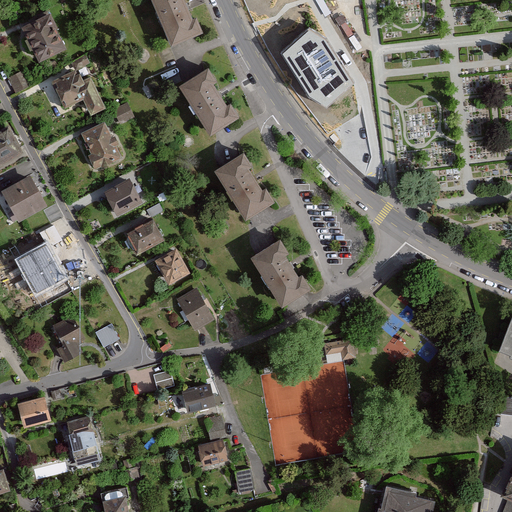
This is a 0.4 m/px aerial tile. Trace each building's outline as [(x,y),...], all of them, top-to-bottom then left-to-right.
[(185,0),(147,0),(170,50),(202,36),(185,0)] [(49,19),(20,33),(37,68),(66,54),(49,19)] [(326,38),(311,28),(282,51),(307,96),(325,107),(354,84),(326,38)] [(17,92),(30,85),(22,70),(9,77),(17,92)] [(72,73),(48,86),(61,113),(81,104),(88,118),(104,110),(89,81),(79,86),(72,73)] [(205,74),(177,90),(211,141),(239,121),(231,107),(226,110),(205,74)] [(130,104),(116,107),(119,120),(133,117),(130,104)] [(78,138),(94,174),(121,162),(105,126),(78,138)] [(9,132),(0,136),(0,167),(22,156),(9,132)] [(214,174),(244,224),(275,206),(243,157),(214,174)] [(1,194),(18,226),(46,211),(28,179),(1,194)] [(101,194),(113,220),(143,205),(131,180),(101,194)] [(61,220),(55,223),(62,237),(69,234),(61,220)] [(123,236),(135,259),(165,244),(153,221),(123,236)] [(39,232),(48,247),(62,239),(53,223),(39,232)] [(279,240),(247,261),(282,317),(315,296),(279,240)] [(50,251),(20,267),(34,294),(64,278),(50,251)] [(175,253),(153,264),(166,289),(188,278),(175,253)] [(194,291),(174,303),(192,335),(213,323),(194,291)] [(54,351),(63,367),(79,358),(73,347),(84,341),(71,318),(52,329),(62,347),(54,351)] [(511,322),(498,358),(511,363),(511,322)] [(110,327),(95,336),(109,362),(125,353),(110,327)] [(349,333),(320,339),(324,363),(353,357),(349,333)] [(329,377),(346,376),(345,361),(327,363),(329,377)] [(155,374),(158,387),(175,384),(172,370),(155,374)] [(180,394),(186,416),(220,406),(217,397),(211,397),(208,386),(180,394)] [(511,397),(501,397),(500,413),(511,413),(511,397)] [(15,406),(22,432),(50,425),(43,398),(15,406)] [(203,423),(208,445),(225,441),(219,419),(203,423)] [(90,422),(65,428),(76,472),(101,466),(90,422)] [(220,444),(195,451),(201,473),(227,466),(220,444)] [(3,472),(0,472),(0,497),(10,494),(3,472)] [(249,473),(233,477),(237,495),(253,491),(249,473)] [(511,476),(503,500),(511,504),(511,476)] [(432,511),(434,505),(418,500),(418,495),(386,489),(382,511),(381,511),(378,511),(377,511),(432,511)] [(100,505),(101,511),(128,511),(126,500),(100,505)]
